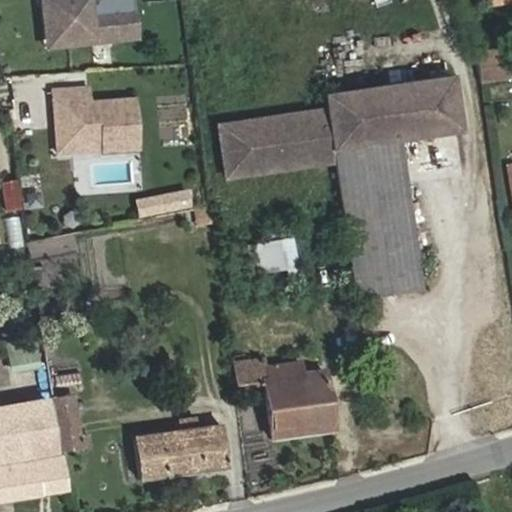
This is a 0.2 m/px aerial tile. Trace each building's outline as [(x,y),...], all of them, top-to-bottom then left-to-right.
[(89,41),(89,36),(60,38),(45,27),(42,0),(38,0),(42,44),(89,41)] [(107,39),(119,25),(117,7),(90,9),(88,0),(42,0),(45,27),(60,38),(89,36),(89,41),(107,39)] [(131,6),(117,7),(119,25),(107,39),(134,36),(131,6)] [(511,70),(508,46),(477,52),(482,83),(511,78),(511,70)] [(95,47),(95,66),(110,66),(111,47),(95,47)] [(231,172),(337,155),(336,148),(380,141),(391,139),(464,127),(456,73),(327,94),(329,103),(223,120),(231,172)] [(88,92),(52,93),(53,109),(57,109),(58,135),(76,152),(100,152),(100,156),(137,155),(135,106),(89,108),(88,92)] [(76,152),(58,135),(57,109),(53,109),(54,157),(100,156),(100,152),(76,152)] [(391,139),(380,141),(336,148),(337,155),(351,238),(405,230),(391,139)] [(5,210),(21,207),(17,180),(0,183),(5,210)] [(189,205),(186,190),(157,196),(160,211),(189,205)] [(160,211),(157,196),(137,200),(140,215),(160,211)] [(351,238),(360,299),(415,290),(405,230),(351,238)] [(269,241),(274,266),(297,262),(292,237),(269,241)] [(29,304),(27,294),(5,300),(7,309),(29,304)] [(5,346),(10,373),(39,367),(34,340),(5,346)] [(267,367),(266,359),(235,362),(238,386),(265,382),(272,440),(332,430),(324,371),(303,374),(300,363),(267,367)] [(54,385),(79,383),(78,372),(53,374),(54,385)] [(79,443),(71,395),(54,398),(62,446),(79,443)] [(54,449),(43,398),(21,402),(31,454),(54,449)] [(0,460),(31,454),(21,402),(0,406),(0,460)] [(138,480),(227,466),(221,424),(132,437),(138,480)] [(61,455),(0,466),(0,499),(67,488),(61,455)]
